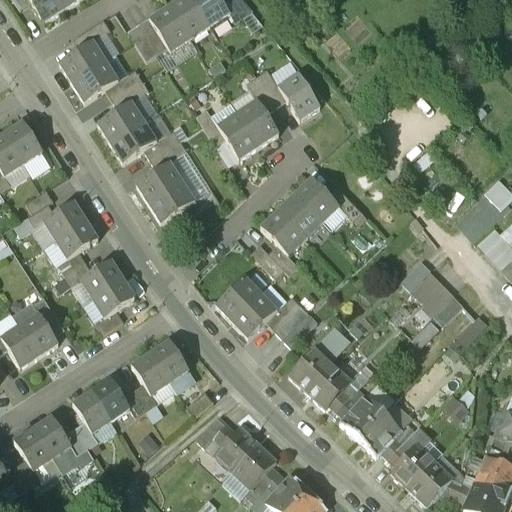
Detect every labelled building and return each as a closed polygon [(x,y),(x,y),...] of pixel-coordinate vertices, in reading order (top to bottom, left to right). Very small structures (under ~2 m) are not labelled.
[(9,0),(19,14),(29,8),(24,0),(9,0)] [(24,0),(29,8),(42,28),(62,16),(52,0),(24,0)] [(79,0),(52,0),(62,16),(82,3),(79,0)] [(209,33),(187,0),(168,12),(190,46),(209,33)] [(187,0),(209,33),(229,21),(215,0),(187,0)] [(250,16),(235,0),(215,0),(229,21),(233,28),(250,16)] [(148,24),(148,25),(166,53),(170,59),(190,46),(168,12),(148,24)] [(166,53),(148,25),(148,24),(147,23),(137,30),(156,60),(166,53)] [(102,25),(72,45),(79,55),(92,46),(92,47),(109,36),(102,25)] [(156,60),(137,30),(126,36),(146,67),(156,60)] [(79,55),(58,68),(71,88),(105,66),(92,47),(92,46),(79,55)] [(105,66),(71,88),(84,108),(104,95),(117,87),(117,86),(105,66)] [(220,67),(208,74),(213,83),(225,75),(220,67)] [(117,86),(117,87),(104,95),(111,105),(141,86),(134,75),(117,86)] [(277,93),(267,76),(256,83),(275,113),(285,107),(277,94),(277,93)] [(319,114),(298,81),(277,93),(277,94),(285,107),(298,128),(319,114)] [(275,113),(256,83),(246,90),(256,107),(257,107),(265,120),(275,113)] [(141,86),(111,105),(117,115),(130,107),(131,107),(148,96),(141,86)] [(117,115),(97,128),(109,148),(143,127),(131,107),(130,107),(117,115)] [(265,120),(257,107),(256,107),(237,119),(258,153),(278,140),(268,125),(265,120)] [(217,132),(206,115),(195,122),(215,152),(225,145),(216,132),(217,132)] [(258,153),(237,119),(217,132),(216,132),(225,145),(238,166),(258,153)] [(41,156),(22,126),(3,138),(22,168),(41,156)] [(143,127),(109,148),(122,168),(143,156),(156,147),(143,127)] [(156,147),(143,156),(149,166),(179,146),(173,136),(156,147)] [(3,138),(0,139),(0,175),(3,180),(22,168),(3,138)] [(179,146),(149,166),(156,176),(169,167),(169,168),(186,157),(179,146)] [(156,176),(135,189),(148,209),(182,187),(169,168),(169,167),(156,176)] [(3,180),(0,175),(0,195),(9,189),(3,180)] [(511,190),(502,182),(488,197),(507,214),(511,208),(511,190)] [(328,203),(311,185),(294,201),(321,230),(338,214),(339,214),(328,203)] [(182,187),(148,209),(160,229),(181,216),(194,208),(194,207),(182,187)] [(46,194),(25,207),(31,217),(32,217),(48,207),(52,204),(46,194)] [(361,220),(337,194),(328,203),(339,214),(338,214),(352,229),(361,220)] [(194,207),(194,208),(181,216),(188,226),(218,207),(211,196),(194,207)] [(321,230),(294,201),(277,217),(304,246),(321,230)] [(54,217),(43,224),(43,225),(55,244),(85,224),(73,205),(54,217)] [(48,207),(32,217),(31,217),(27,220),(33,231),(43,225),(43,224),(54,217),(48,207)] [(304,246),(277,217),(260,233),(276,251),(287,263),(287,262),(304,246)] [(85,224),(55,244),(67,263),(78,256),(97,244),(85,224)] [(511,251),(494,233),(477,247),(511,289),(511,251)] [(284,277),(267,259),(268,259),(259,250),(250,259),(275,285),(284,277)] [(287,263),(276,251),(268,259),(284,277),(292,286),(301,277),(287,262),(287,263)] [(78,256),(67,263),(57,268),(64,279),(85,266),(78,256)] [(91,276),(80,283),(80,284),(92,302),(122,283),(110,264),(91,276)] [(85,266),(64,279),(71,290),(80,284),(80,283),(91,276),(85,266)] [(420,268),(400,286),(411,296),(430,278),(420,268)] [(430,278),(411,296),(422,307),(441,288),(430,278)] [(122,283),(92,302),(104,321),(104,322),(116,314),(134,302),(122,283)] [(244,283),(215,310),(231,327),(260,300),(244,283)] [(442,292),(428,307),(438,317),(452,303),(442,292)] [(260,300),(231,327),(247,345),(265,328),(277,317),(276,317),(260,300)] [(56,321),(43,301),(32,307),(38,317),(45,328),(56,321)] [(291,303),(276,317),(277,317),(265,328),(273,337),(299,312),(291,303)] [(438,317),(433,321),(443,331),(462,312),(452,303),(438,317)] [(299,312),(273,337),(282,346),(302,326),(308,321),(299,312)] [(116,314),(104,322),(104,321),(95,327),(102,338),(122,325),(116,314)] [(38,317),(19,329),(38,359),(57,347),(45,328),(38,317)] [(476,322),(449,349),(458,357),(484,329),(476,322)] [(302,326),(282,346),(290,355),(311,335),(302,326)] [(38,359),(19,329),(0,341),(0,340),(0,341),(7,352),(19,371),(38,359)] [(334,335),(314,355),(326,366),(345,346),(334,335)] [(194,385),(169,345),(150,357),(169,387),(175,397),(194,385)] [(314,355),(313,354),(288,380),(306,398),(331,371),(326,366),(314,355)] [(150,357),(130,369),(142,388),(150,399),(169,387),(150,357)] [(331,371),(306,398),(325,415),(342,397),(349,389),(331,371)] [(110,382),(91,394),(110,424),(129,412),(122,401),(110,382)] [(142,388),(132,394),(145,415),(156,408),(150,399),(142,388)] [(110,424),(91,394),(72,406),(84,425),(91,437),(91,436),(110,424)] [(132,394),(122,401),(129,412),(135,422),(145,415),(132,394)] [(204,397),(185,413),(193,422),(212,407),(204,397)] [(342,397),(329,411),(336,417),(349,404),(342,397)] [(511,397),(489,451),(500,456),(511,461),(511,397)] [(462,425),(473,411),(458,400),(447,413),(462,425)] [(343,424),(339,429),(356,445),(381,419),(364,403),(356,411),(343,424)] [(349,404),(336,417),(343,424),(356,411),(349,404)] [(51,419),(32,432),(51,462),(60,475),(77,464),(81,470),(93,462),(86,452),(76,459),(70,450),(70,449),(63,438),(51,419)] [(399,451),(392,444),(399,437),(381,419),(356,445),(374,462),(379,457),(386,465),(399,451)] [(216,422),(193,442),(203,452),(224,429),(216,422)] [(84,425),(73,432),(86,452),(97,446),(91,436),(91,437),(84,425)] [(236,434),(233,438),(224,429),(203,452),(230,477),(255,451),(236,434)] [(32,432),(13,444),(25,463),(32,474),(51,462),(32,432)] [(73,432),(63,438),(70,449),(70,450),(76,459),(86,452),(73,432)] [(399,451),(386,465),(394,472),(390,477),(407,494),(432,468),(419,455),(429,446),(416,434),(399,451)] [(273,468),(255,451),(230,477),(249,495),(269,473),(273,468)] [(511,474),(511,461),(500,456),(495,467),(511,475),(511,474)] [(432,468),(407,494),(425,511),(438,498),(453,504),(459,490),(461,482),(455,479),(456,477),(441,459),(432,468)] [(495,467),(484,462),(473,487),(507,503),(511,491),(511,474),(511,475),(495,467)] [(32,474),(25,463),(15,469),(28,490),(38,483),(32,474)] [(4,475),(0,468),(0,494),(11,487),(12,487),(4,475)] [(28,490),(15,469),(4,475),(12,487),(11,487),(17,496),(28,490)] [(269,473),(257,486),(264,493),(276,480),(269,473)] [(276,480),(264,493),(271,500),(283,486),(276,480)] [(271,500),(263,508),(267,511),(294,511),(306,500),(287,482),(283,486),(271,500)] [(502,511),(507,503),(473,487),(469,494),(459,490),(453,504),(463,508),(461,511),(502,511)] [(319,511),(306,500),(294,511),(319,511)]
